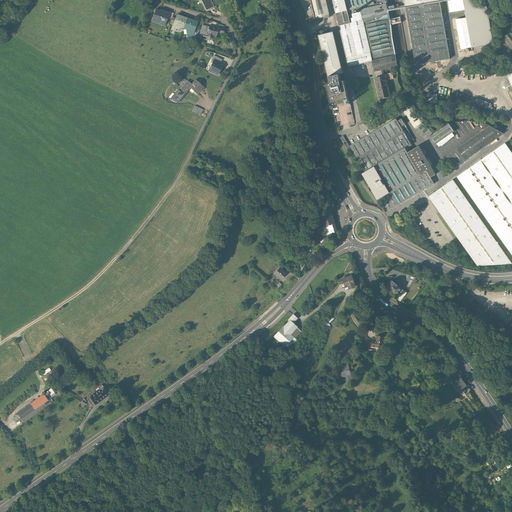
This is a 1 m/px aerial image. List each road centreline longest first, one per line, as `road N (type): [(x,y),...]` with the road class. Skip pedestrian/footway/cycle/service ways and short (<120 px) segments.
road 1 (secondary): [(351,238),(254,332),(1,511)]
road 2 (residential): [(121,252),(181,173),(236,57),(216,0)]
road 3 (secondary): [(365,246),(373,291),(449,345),(511,434)]
road 4 (secondary): [(356,216),(327,156),(308,43),(290,0)]
road 5 (track): [(0,344),(77,294),(121,252)]
road 6 (secondary): [(511,279),(454,273),(379,237)]
